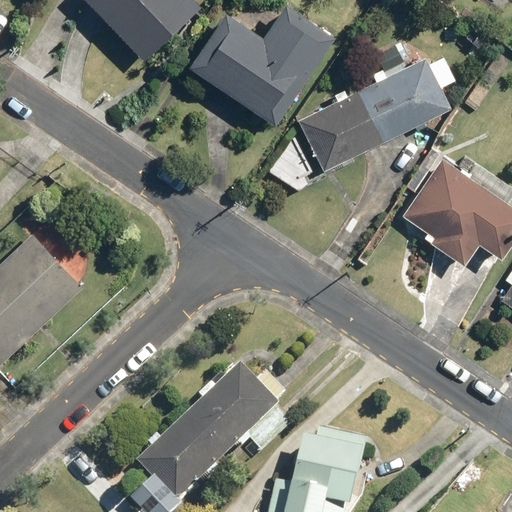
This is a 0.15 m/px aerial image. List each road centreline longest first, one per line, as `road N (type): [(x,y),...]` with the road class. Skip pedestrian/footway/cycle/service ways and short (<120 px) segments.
road 1 (residential): [(246,244),(0,474)]
road 2 (residential): [(246,244),(511,421)]
road 3 (residential): [(0,80),(246,244)]
